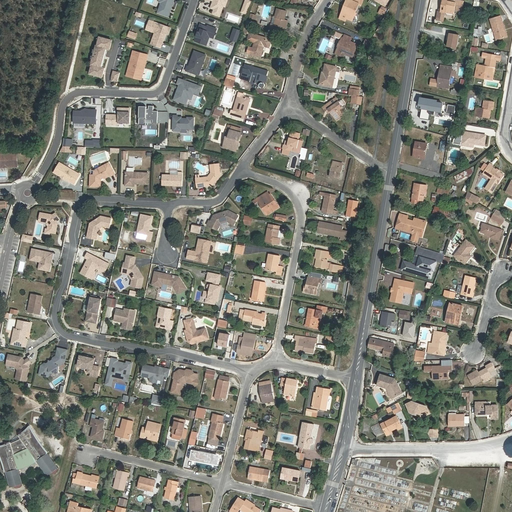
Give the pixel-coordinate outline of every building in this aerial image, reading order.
[(159,0),(159,2),(160,2),(161,2),(158,12),(168,16),(171,6),(170,5),(171,0),(159,0)] [(212,0),(213,0),(214,0),(213,2),(212,3),(210,7),(214,8),(212,13),(219,15),(223,5),(225,6),(226,0),(212,0)] [(346,0),(345,4),(347,5),(342,17),(346,18),(352,20),(358,4),(361,5),(362,0),(346,0)] [(454,0),(454,2),(448,1),(444,0),(443,9),(446,10),(446,12),(455,14),(456,10),(463,11),(465,1),(460,0),(454,0)] [(378,13),(383,16),(388,9),(382,6),(378,13)] [(287,11),(277,9),(274,18),(276,19),(274,25),(278,26),(277,29),(284,31),(285,28),(286,28),(288,21),(284,20),(287,11)] [(508,37),(506,31),(504,32),(501,22),(503,21),(502,17),(491,20),(498,41),(508,37)] [(153,21),(149,20),(146,29),(155,32),(151,43),(152,44),(157,30),(150,28),(153,21)] [(162,43),(166,33),(166,32),(168,33),(170,27),(153,21),(150,28),(157,30),(152,44),(158,46),(160,43),(162,43)] [(254,23),(247,21),(245,27),(253,29),(254,23)] [(216,28),(207,25),(207,26),(200,24),(198,28),(201,29),(199,32),(198,31),(198,32),(194,40),(202,43),(205,35),(209,36),(213,37),(216,28)] [(482,35),(482,27),(478,26),(478,29),(474,28),(474,34),(482,35)] [(240,30),(234,28),(231,37),(236,39),(240,30)] [(269,47),(271,39),(257,35),(256,36),(251,34),(249,33),(247,40),(255,42),(253,46),(253,49),(251,54),(261,57),(264,46),(269,47)] [(342,37),(337,50),(345,53),(353,56),(358,44),(350,41),(352,37),(345,34),(343,38),(342,37)] [(460,36),(450,34),(447,47),(457,49),(460,36)] [(111,40),(98,36),(98,38),(97,43),(96,45),(95,45),(94,49),(93,53),(92,56),(91,60),(90,64),(91,64),(89,73),(93,74),(101,76),(103,67),(100,66),(105,48),(108,49),(111,40)] [(370,48),(372,41),(366,39),(363,45),(370,48)] [(185,70),(195,74),(197,70),(199,71),(205,55),(194,50),(191,59),(192,60),(191,62),(190,62),(188,66),(187,66),(185,70)] [(132,51),(126,75),(140,79),(142,73),(138,72),(141,60),(138,60),(140,53),(132,51)] [(142,73),(147,54),(140,53),(138,60),(141,60),(138,72),(142,73)] [(500,61),(501,56),(484,53),(483,58),(487,59),(486,66),(480,65),(478,77),(493,80),(494,75),(492,75),(493,67),(495,67),(496,60),(500,61)] [(325,64),(324,72),(322,79),(321,78),(320,84),(332,87),(336,67),(325,64)] [(441,65),(439,75),(442,75),(443,70),(451,71),(452,67),(441,65)] [(264,74),(267,75),(268,71),(254,67),(253,68),(247,66),(243,79),(259,84),(259,85),(259,86),(260,87),(261,88),(262,88),(263,88),(264,87),(264,86),(265,86),(265,85),(264,84),(264,83),(263,83),(262,82),(264,74)] [(442,75),(439,75),(437,87),(449,89),(451,71),(443,70),(442,75)] [(196,84),(178,78),(176,84),(178,84),(180,85),(179,88),(177,88),(173,100),(185,104),(187,98),(191,99),(193,93),(196,84)] [(234,81),(225,78),(223,84),(232,87),(234,81)] [(201,86),(196,84),(193,93),(198,95),(201,86)] [(244,118),(245,113),(243,113),(248,98),(238,95),(232,114),(244,118)] [(355,95),(354,103),(361,104),(362,96),(359,96),(355,95)] [(323,107),(325,110),(328,109),(330,111),(335,118),(341,114),(345,111),(342,107),(336,98),(323,107)] [(494,102),(485,100),(484,108),(477,107),(475,116),(487,118),(489,109),(491,110),(493,110),(494,102)] [(145,106),(138,106),(138,124),(145,125),(145,119),(152,119),(151,123),(156,123),(157,110),(152,110),(152,105),(147,105),(147,110),(145,110),(145,106)] [(214,117),(222,119),(224,108),(216,106),(214,117)] [(435,109),(425,107),(423,118),(433,120),(435,109)] [(128,123),(129,108),(117,108),(117,112),(118,112),(118,115),(117,115),(106,115),(106,124),(118,124),(118,122),(128,123)] [(74,110),(73,122),(95,123),(96,109),(87,109),(87,111),(80,111),(74,110)] [(177,115),(173,115),(172,131),(180,131),(180,129),(193,129),(193,117),(187,117),(187,118),(181,118),(178,118),(179,117),(177,117),(177,115)] [(223,147),(233,150),(236,140),(239,141),(241,133),(240,133),(241,129),(232,126),(228,137),(226,137),(223,147)] [(283,154),(289,156),(291,151),(293,151),(294,148),(301,149),(303,141),(299,140),(300,133),(291,131),(290,138),(289,141),(287,141),(286,141),(285,145),(284,145),(283,149),(284,149),(283,154)] [(460,145),(470,147),(471,143),(474,144),(484,145),(486,135),(463,132),(462,135),(460,145)] [(427,144),(416,142),(414,157),(425,159),(427,144)] [(0,164),(8,165),(8,168),(18,168),(17,153),(0,153),(0,164)] [(296,169),(298,156),(291,154),(289,168),(296,169)] [(333,161),(330,176),(339,178),(343,163),(333,161)] [(93,174),(90,174),(90,186),(100,186),(100,178),(103,177),(104,178),(114,173),(108,163),(93,170),(93,174)] [(199,177),(200,182),(200,186),(213,184),(220,175),(219,163),(211,164),(211,172),(208,176),(199,177)] [(491,163),(484,174),(495,181),(492,184),(490,183),(487,187),(494,192),(505,175),(500,172),(499,172),(497,170),(496,169),(493,167),(494,166),(491,163)] [(79,174),(59,164),(54,174),(61,178),(65,180),(74,184),(79,174)] [(474,166),(455,176),(457,181),(474,172),(474,166)] [(134,185),(134,184),(134,180),(137,181),(137,182),(147,182),(147,173),(125,172),(124,185),(134,185)] [(182,175),(161,174),(161,185),(181,186),(182,175)] [(427,185),(415,183),(412,202),(419,203),(419,200),(423,200),(424,195),(426,196),(427,185)] [(466,199),(477,205),(480,200),(468,193),(466,199)] [(256,199),(258,201),(260,200),(262,205),(268,214),(278,208),(274,201),(269,194),(262,199),(261,196),(256,199)] [(324,208),(322,208),(322,211),(336,214),(336,210),(334,210),(337,197),(325,194),(324,200),(326,200),(324,208)] [(455,212),(436,207),(434,213),(453,219),(455,212)] [(502,224),(507,215),(496,209),(491,219),(502,224)] [(209,221),(206,225),(216,231),(220,224),(227,221),(233,225),(238,216),(228,210),(216,214),(217,216),(212,217),(210,222),(209,221)] [(50,230),(52,233),(59,235),(60,224),(59,222),(62,220),(58,214),(55,215),(44,214),(42,222),(50,224),(51,226),(50,230)] [(396,228),(419,235),(423,221),(417,219),(416,221),(414,220),(414,222),(407,219),(408,216),(400,214),(396,228)] [(154,217),(143,215),(139,233),(150,235),(148,241),(152,241),(154,233),(151,232),(154,217)] [(89,239),(96,240),(97,236),(101,234),(102,230),(106,227),(107,226),(112,227),(114,218),(104,216),(93,224),(89,239)] [(252,217),(245,216),(243,223),(251,225),(252,217)] [(343,226),(319,221),(317,232),(341,236),(340,239),(346,240),(347,231),(343,230),(343,226)] [(502,229),(484,223),(481,231),(491,235),(490,236),(499,239),(502,229)] [(233,228),(222,232),(224,237),(235,233),(233,228)] [(280,238),(278,238),(279,234),(279,230),(268,228),(266,241),(279,244),(280,238)] [(467,263),(471,258),(468,256),(470,252),(475,245),(468,239),(456,255),(467,263)] [(188,251),(186,259),(206,263),(210,242),(198,240),(195,253),(188,251)] [(236,244),(234,253),(242,254),(244,245),(236,244)] [(445,255),(418,248),(412,262),(404,261),(402,270),(432,279),(438,263),(442,263),(444,257),(445,255)] [(35,250),(33,259),(41,260),(42,264),(42,266),(44,266),(43,271),(53,273),(57,254),(35,250)] [(316,258),(315,266),(325,268),(326,268),(328,260),(325,259),(326,251),(317,250),(315,258),(316,258)] [(90,260),(83,274),(92,278),(96,270),(96,269),(98,269),(107,273),(111,265),(90,254),(88,259),(90,260)] [(278,265),(280,256),(269,254),(266,270),(277,272),(277,274),(281,275),(283,266),(278,265)] [(127,264),(126,264),(123,274),(130,275),(134,281),(132,287),(142,289),(144,279),(137,266),(135,266),(137,258),(129,257),(127,264)] [(330,264),(330,269),(329,270),(338,272),(339,265),(330,264)] [(164,276),(155,274),(153,284),(163,285),(163,282),(170,283),(177,295),(185,289),(178,278),(164,275),(164,276)] [(214,277),(219,278),(219,277),(208,274),(206,281),(213,283),(214,277)] [(477,277),(466,275),(462,293),(474,296),(475,292),(473,292),(477,277)] [(308,276),(307,284),(306,288),(304,287),(303,292),(316,294),(318,286),(320,286),(321,279),(308,276)] [(217,287),(219,278),(214,277),(213,283),(212,286),(209,286),(207,287),(207,289),(208,290),(209,290),(209,294),(204,293),(203,298),(206,299),(205,303),(213,305),(214,301),(216,302),(219,288),(217,287)] [(414,282),(396,279),(394,288),(393,292),(392,300),(402,302),(404,291),(413,293),(414,282)] [(266,282),(253,280),(252,284),(255,284),(252,299),(263,301),(266,282)] [(455,293),(445,290),(443,296),(454,299),(455,293)] [(43,308),(44,307),(45,306),(44,304),(45,297),(34,295),(31,313),(43,315),(44,311),(42,311),(43,308)] [(99,297),(93,295),(87,322),(98,324),(104,299),(99,298),(99,297)] [(106,305),(116,307),(117,299),(107,297),(106,305)] [(447,321),(457,324),(460,310),(462,311),(463,305),(451,302),(447,321)] [(159,317),(160,317),(159,323),(162,328),(169,329),(168,330),(172,331),(174,322),(171,321),(173,311),(161,308),(159,317)] [(115,321),(124,323),(123,329),(132,331),(136,312),(126,309),(125,312),(117,310),(115,321)] [(319,321),(318,321),(315,320),(316,317),(317,310),(309,309),(306,325),(318,327),(319,321)] [(245,310),(244,319),(253,321),(253,323),(262,325),(265,326),(266,321),(265,320),(266,313),(262,313),(262,314),(258,313),(258,312),(245,310)] [(400,311),(396,311),(395,313),(400,314),(400,316),(399,318),(409,319),(410,312),(401,310),(400,311)] [(160,317),(159,317),(157,328),(168,330),(169,329),(162,328),(159,323),(160,317)] [(186,331),(184,331),(188,340),(191,342),(199,340),(199,342),(208,339),(205,328),(196,331),(192,319),(183,321),(186,331)] [(17,330),(14,345),(29,348),(30,340),(28,340),(30,332),(32,333),(34,324),(21,321),(19,330),(17,330)] [(437,331),(435,343),(433,343),(430,343),(429,352),(443,354),(445,344),(446,344),(447,333),(437,331)] [(229,346),(230,333),(220,332),(218,345),(229,346)] [(304,351),(314,353),(315,342),(317,342),(317,338),(295,335),(295,339),(297,340),(296,349),(304,351)] [(255,339),(243,337),(242,345),(231,344),(230,351),(250,355),(251,347),(254,348),(255,339)] [(392,357),(393,353),(394,348),(390,347),(391,343),(371,338),(369,348),(385,351),(384,355),(392,357)] [(41,365),(39,375),(47,377),(48,372),(50,372),(55,374),(58,372),(59,366),(65,362),(67,350),(57,348),(56,353),(58,355),(52,358),(52,363),(50,361),(48,362),(48,364),(44,363),(41,365)] [(425,352),(420,351),(419,357),(416,356),(415,361),(424,361),(425,352)] [(12,356),(10,361),(14,362),(15,363),(14,366),(19,367),(21,370),(19,379),(29,381),(32,369),(30,366),(34,364),(31,359),(26,362),(25,360),(25,358),(12,356)] [(85,357),(80,356),(77,367),(88,369),(91,370),(91,374),(90,375),(97,376),(99,367),(93,366),(94,359),(89,358),(85,357)] [(118,360),(111,358),(110,365),(118,367),(119,362),(117,362),(118,360)] [(118,367),(110,365),(107,379),(113,380),(113,379),(115,378),(119,379),(120,375),(123,376),(123,380),(124,381),(127,382),(128,381),(132,363),(127,362),(126,364),(119,362),(118,367)] [(479,371),(469,376),(474,385),(484,380),(485,382),(493,377),(490,372),(496,369),(493,363),(486,366),(488,369),(481,373),(479,371)] [(434,379),(444,379),(444,376),(450,375),(450,370),(453,369),(453,364),(445,364),(445,366),(433,366),(434,379)] [(155,368),(144,365),(141,376),(150,378),(149,380),(150,382),(154,383),(155,382),(156,379),(162,381),(163,376),(165,369),(158,367),(158,370),(155,369),(156,368),(155,368)] [(215,370),(206,368),(204,377),(213,379),(215,370)] [(179,369),(174,372),(173,377),(174,378),(171,392),(182,394),(183,389),(182,389),(183,383),(186,382),(194,386),(193,383),(194,379),(196,378),(197,374),(193,373),(191,370),(186,369),(184,370),(185,372),(182,374),(179,369)] [(377,385),(387,388),(393,399),(404,393),(396,379),(381,374),(377,385)] [(55,386),(65,380),(62,376),(52,382),(55,386)] [(284,394),(294,396),(298,380),(288,378),(288,379),(283,378),(281,384),(286,385),(284,394)] [(230,381),(219,379),(214,398),(225,400),(230,381)] [(260,387),(261,393),(264,393),(266,402),(274,401),(271,385),(270,385),(263,386),(260,387)] [(317,387),(316,393),(314,407),(326,410),(329,395),(331,395),(332,390),(317,387)] [(151,402),(161,404),(163,397),(158,395),(157,399),(152,398),(151,402)] [(430,413),(427,407),(414,401),(413,402),(410,409),(415,411),(414,413),(423,416),(430,413)] [(393,411),(394,414),(402,410),(399,403),(386,409),(388,413),(393,411)] [(498,405),(490,405),(476,405),(477,413),(487,413),(487,415),(492,415),(492,418),(498,418),(498,405)] [(195,417),(205,419),(207,408),(198,406),(195,417)] [(209,436),(219,439),(223,423),(222,423),(224,416),(213,413),(211,420),(213,421),(209,436)] [(465,414),(449,414),(449,425),(465,425),(465,414)] [(399,429),(403,427),(397,416),(381,423),(386,433),(391,431),(398,427),(399,429)] [(181,438),(185,439),(187,430),(183,429),(185,420),(175,417),(172,427),(173,428),(172,433),(182,436),(181,438)] [(91,437),(102,439),(104,430),(102,430),(104,421),(92,418),(90,425),(93,426),(91,437)] [(115,435),(129,438),(133,422),(123,419),(121,429),(117,428),(115,435)] [(148,436),(158,438),(161,425),(148,421),(147,428),(143,427),(141,437),(144,438),(145,435),(148,436)] [(299,446),(309,449),(310,443),(311,444),(312,443),(313,442),(313,441),(313,440),(313,439),(312,438),(311,438),(314,424),(303,422),(300,435),(301,436),(299,446)] [(0,444),(0,455),(2,462),(3,466),(4,471),(17,467),(14,454),(27,449),(35,460),(46,452),(43,448),(40,443),(37,440),(34,436),(32,432),(30,428),(29,426),(26,429),(23,431),(21,433),(17,435),(20,439),(17,440),(14,442),(10,442),(10,441),(7,443),(4,444),(1,445),(0,444)] [(431,428),(431,436),(439,436),(439,428),(431,428)] [(248,439),(247,439),(245,448),(254,450),(257,439),(261,440),(264,431),(258,430),(258,432),(250,430),(248,439)] [(27,449),(14,454),(17,467),(18,468),(20,468),(24,467),(27,465),(30,464),(32,463),(36,461),(35,460),(27,449)] [(265,458),(271,459),(273,451),(267,450),(265,458)] [(270,470),(250,467),(248,478),(268,482),(270,470)] [(284,467),(282,477),(291,479),(291,480),(298,482),(300,470),(284,467)] [(113,487),(124,490),(127,476),(129,477),(129,472),(118,470),(113,487)] [(73,482),(96,488),(99,478),(78,472),(76,479),(74,478),(73,482)] [(138,487),(153,491),(156,480),(140,477),(138,487)] [(169,479),(164,497),(174,500),(178,485),(176,485),(177,481),(169,479)] [(201,511),(200,496),(189,497),(190,506),(188,506),(188,511),(201,511)] [(259,511),(261,510),(255,506),(254,507),(245,502),(239,498),(231,511),(232,511),(238,511),(240,509),(244,511),(259,511)]
